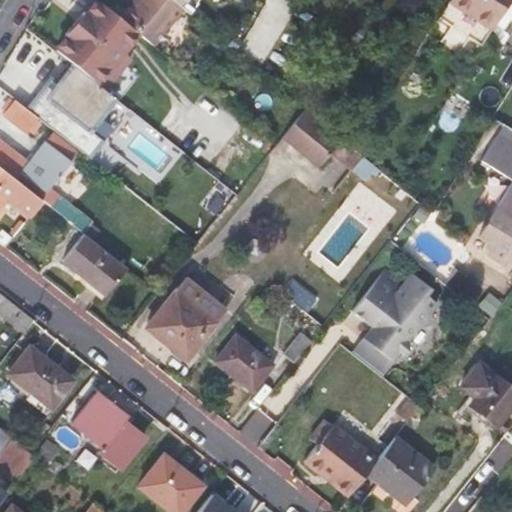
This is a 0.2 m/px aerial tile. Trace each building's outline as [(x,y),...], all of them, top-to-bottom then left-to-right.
[(181,10),(169,0),(139,0),(135,7),(122,23),(135,34),(153,49),(183,11),(181,10)] [(169,0),(181,10),(186,0),(169,0)] [(507,0),(449,0),(434,25),(476,52),(496,19),(500,12),(507,0)] [(508,16),(511,9),(511,0),(507,0),(500,12),(508,16)] [(135,34),(122,23),(96,2),(84,17),(81,15),(64,36),(67,38),(54,53),(71,67),(104,93),(129,61),(119,53),(135,34)] [(503,25),(508,16),(500,12),(496,19),(503,25)] [(63,113),(49,130),(54,134),(79,153),(87,160),(101,143),(89,134),(115,102),(104,93),(71,67),(57,85),(46,99),(63,113)] [(46,99),(57,85),(51,80),(25,111),(37,120),(49,130),(63,113),(46,99)] [(327,129),(347,95),(337,88),(317,121),(327,129)] [(25,111),(16,104),(12,101),(1,116),(26,135),(37,120),(25,111)] [(26,167),(0,145),(0,170),(70,226),(77,217),(47,192),(79,153),(54,134),(26,167)] [(294,208),(316,182),(275,149),(254,176),(294,208)] [(0,208),(6,201),(27,219),(38,206),(0,175),(0,208)] [(502,271),(511,255),(511,185),(479,239),(486,245),(483,250),(489,254),(486,257),(502,271)] [(62,267),(105,301),(125,276),(83,243),(62,267)] [(370,347),(391,364),(396,357),(409,355),(407,343),(419,328),(431,328),(430,314),(436,306),(424,297),(429,291),(411,277),(402,289),(383,273),(351,314),(372,332),(378,336),(370,347)] [(146,331),(185,362),(225,314),(187,283),(146,331)] [(0,304),(0,315),(23,335),(33,322),(4,300),(0,304)] [(372,332),(364,342),(370,347),(378,336),(372,332)] [(282,356),(293,365),(309,344),(298,336),(282,356)] [(215,365),(254,394),(273,369),(236,339),(215,365)] [(45,417),(72,383),(29,349),(6,377),(30,396),(26,401),(45,417)] [(494,432),(511,408),(511,395),(479,369),(460,391),(474,402),(468,409),(494,432)] [(120,424),(123,420),(93,397),(69,426),(100,450),(98,451),(119,468),(141,441),(120,424)] [(405,426),(417,410),(409,403),(396,420),(405,426)] [(316,451),(305,465),(347,499),(366,475),(375,464),(325,425),(309,444),(316,451)] [(0,453),(11,439),(0,430),(0,453)] [(393,441),(375,464),(366,475),(402,505),(421,481),(424,482),(432,472),(393,441)] [(40,444),(31,455),(42,464),(51,453),(40,444)] [(167,511),(183,511),(202,489),(162,458),(138,488),(167,511)] [(231,511),(212,496),(197,511),(231,511)]
